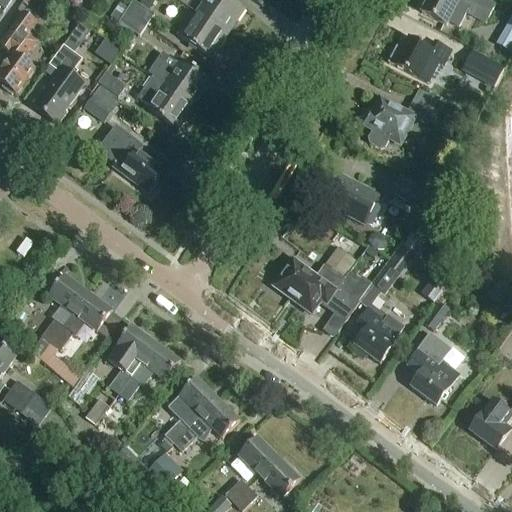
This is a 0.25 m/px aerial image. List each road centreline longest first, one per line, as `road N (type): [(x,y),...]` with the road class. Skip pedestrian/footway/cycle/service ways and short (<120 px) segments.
road 1 (unclassified): [(480,511),(189,294)]
road 2 (unclassified): [(189,294),(347,0)]
road 3 (unclassified): [(189,294),(17,171)]
